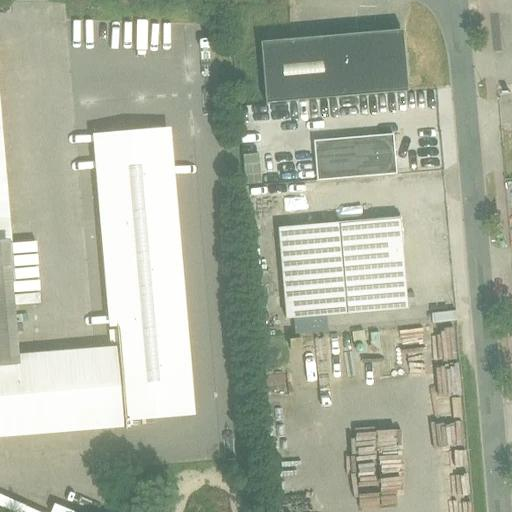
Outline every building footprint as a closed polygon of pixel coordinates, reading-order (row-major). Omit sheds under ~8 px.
[(264,96),(403,87),(398,28),(260,38),(264,96)] [(115,328),(124,425),(196,419),(170,130),(90,137),(108,329),(115,328)] [(316,183),(395,176),(391,137),(313,144),(314,149),(316,178),(316,183)] [(316,178),(314,149),(294,151),(296,179),(316,178)] [(0,436),(121,425),(114,352),(17,361),(0,188),(0,436)] [(289,309),(398,303),(394,222),(284,229),(289,309)] [(457,361),(454,330),(427,331),(430,363),(457,361)] [(433,367),(432,397),(454,397),(455,368),(433,367)]
